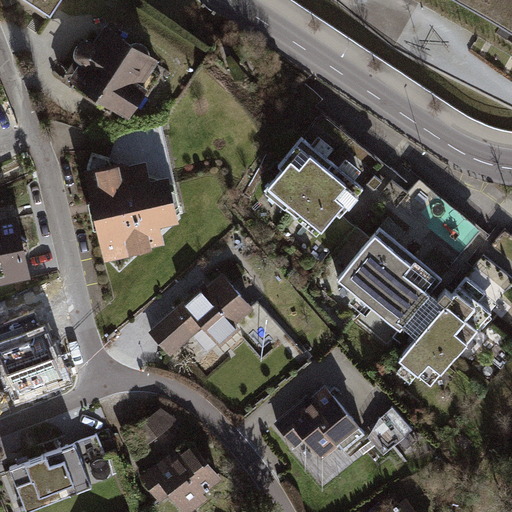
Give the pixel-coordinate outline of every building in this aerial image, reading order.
[(60,0),(25,0),(50,16),(60,0)] [(511,0),(454,0),(499,28),(511,8),(511,0)] [(511,8),(499,28),(511,34),(511,8)] [(85,71),(72,90),(117,120),(157,60),(107,27),(97,43),(88,37),(71,63),(85,71)] [(309,137),(265,192),(319,235),(363,179),(309,137)] [(142,164),(87,172),(100,258),(158,249),(155,225),(170,223),(163,175),(144,177),(142,164)] [(13,224),(0,226),(0,282),(23,278),(13,224)] [(448,275),(385,225),(345,276),(408,326),(448,275)] [(215,271),(145,333),(166,356),(214,313),(229,330),(251,310),(215,271)] [(499,308),(466,281),(405,356),(439,383),(499,308)] [(32,301),(0,313),(0,376),(9,401),(62,380),(52,352),(32,301)] [(267,316),(244,337),(266,359),(288,338),(267,316)] [(325,376),(276,416),(301,445),(311,436),(328,456),(366,424),(325,376)] [(397,405),(374,423),(391,444),(414,425),(397,405)] [(156,410),(133,427),(145,444),(176,422),(156,410)] [(97,431),(11,467),(26,504),(113,468),(97,431)] [(186,442),(142,474),(170,511),(190,511),(203,503),(196,493),(213,480),(187,444),(186,442)] [(414,511),(405,499),(387,511),(414,511)]
